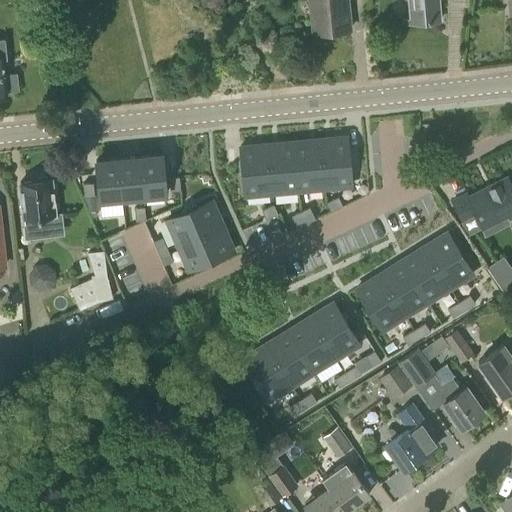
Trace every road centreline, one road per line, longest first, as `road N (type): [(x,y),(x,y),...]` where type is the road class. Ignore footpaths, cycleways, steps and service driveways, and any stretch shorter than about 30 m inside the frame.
road 1 (tertiary): [(0,136),(511,83)]
road 2 (residential): [(109,325),(511,132)]
road 3 (residential): [(408,511),(511,435)]
